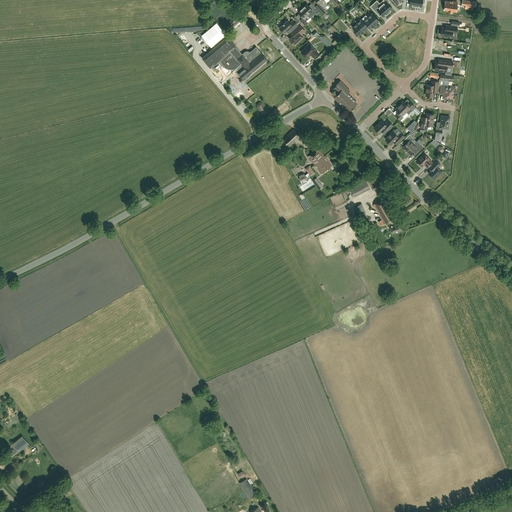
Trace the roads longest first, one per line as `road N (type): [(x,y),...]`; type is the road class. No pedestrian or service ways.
road 1 (tertiary): [(0,281),(321,102)]
road 2 (tertiary): [(511,275),(358,131)]
road 3 (residential): [(404,85),(363,46),(400,14),(432,17)]
